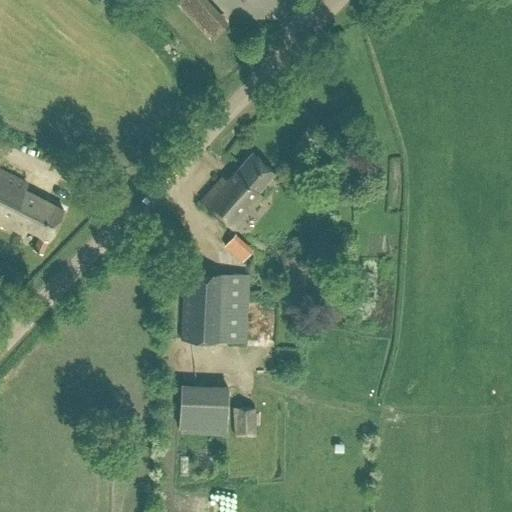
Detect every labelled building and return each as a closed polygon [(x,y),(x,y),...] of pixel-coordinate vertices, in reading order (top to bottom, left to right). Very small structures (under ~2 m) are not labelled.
[(183,0),(210,33),(227,19),(212,0),(183,0)] [(257,190),(274,171),(251,151),(226,179),(222,176),(201,199),(232,227),(261,194),(257,190)] [(48,237),(63,208),(23,188),(26,182),(0,169),(0,220),(23,232),(26,226),(48,237)] [(42,252),(48,239),(38,235),(32,247),(42,252)] [(321,248),(308,248),(308,257),(321,258),(321,248)] [(245,341),(249,273),(183,270),(179,338),(245,341)] [(227,383),(180,380),(178,425),(187,426),(186,431),(221,433),(222,427),(225,428),(227,383)] [(255,404),(232,404),(232,434),(256,434),(255,404)]
